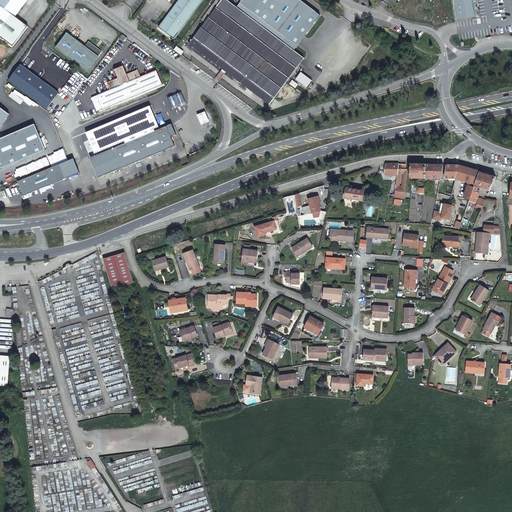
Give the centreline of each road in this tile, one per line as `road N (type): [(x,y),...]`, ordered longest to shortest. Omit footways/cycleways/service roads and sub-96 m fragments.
road 1 (secondary): [(116,232),(309,154),(511,109)]
road 2 (secondary): [(511,94),(328,134),(150,194)]
road 3 (secondary): [(116,232),(366,164),(446,157),(460,146)]
road 4 (unclassified): [(30,274),(77,437),(129,511)]
road 5 (secondary): [(445,69),(271,126)]
road 6 (residential): [(268,287),(222,280),(153,285),(138,274),(116,232)]
road 7 (residential): [(504,268),(464,276),(425,328),(378,337),(354,327)]
road 8 (residential): [(88,0),(215,95)]
road 9 (unknown): [(336,26),(306,60),(310,70),(331,73),(349,62),(356,51),(351,37)]
